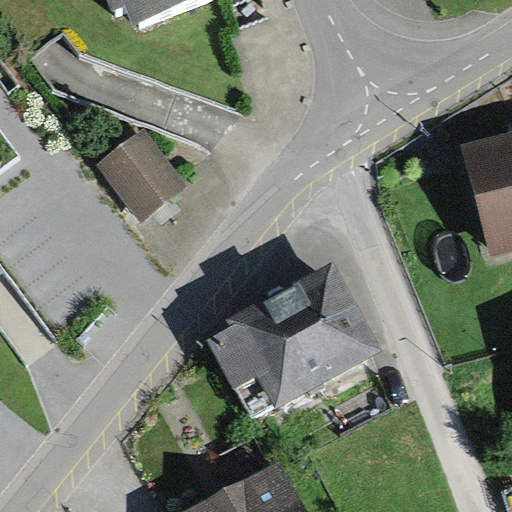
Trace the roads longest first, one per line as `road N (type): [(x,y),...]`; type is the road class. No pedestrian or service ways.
road 1 (residential): [(14,511),(287,179),(329,150)]
road 2 (residential): [(329,150),(361,206),(475,511)]
road 3 (residential): [(381,117),(511,38)]
road 4 (residential): [(381,117),(324,0)]
